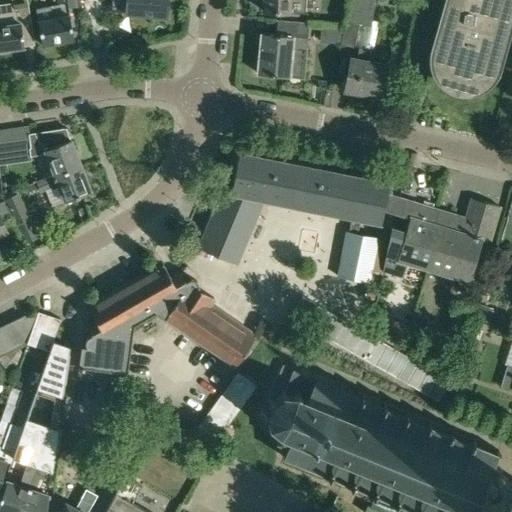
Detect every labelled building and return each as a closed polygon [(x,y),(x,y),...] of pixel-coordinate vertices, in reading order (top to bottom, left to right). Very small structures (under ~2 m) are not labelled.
[(0,52),(10,51),(10,49),(24,47),(20,24),(31,22),(27,0),(12,0),(13,3),(0,4),(0,52)] [(66,0),(67,3),(35,8),(41,45),(44,45),(44,47),(54,46),(54,43),(73,40),(68,9),(77,7),(75,0),(66,0)] [(126,13),(166,16),(167,0),(111,0),(112,3),(127,4),(126,13)] [(264,0),(263,10),(306,13),(306,0),(264,0)] [(349,0),(341,44),(357,48),(368,50),(373,51),(379,22),(372,21),(376,0),(349,0)] [(511,0),(445,0),(444,6),(444,8),(463,11),(494,15),(502,16),(506,4),(511,5),(511,0)] [(483,86),(488,83),(491,80),(493,77),(495,74),(497,70),(498,67),(511,18),(502,16),(494,15),(463,11),(444,8),(432,48),(431,52),(431,56),(431,60),(432,64),(433,68),(434,72),(436,75),(438,78),(441,82),(444,84),(447,87),(451,89),(455,90),(459,91),(463,92),(467,92),(471,91),(475,90),(480,88),(483,86)] [(255,70),(257,70),(257,73),(304,77),(309,22),(277,19),(275,34),(261,32),(258,57),(256,57),(255,70)] [(392,45),(388,68),(400,70),(405,47),(392,45)] [(373,51),(368,50),(357,48),(355,58),(350,57),(344,90),(360,93),(359,95),(371,98),(371,95),(378,97),(385,63),(371,61),(373,51)] [(0,130),(0,151),(29,147),(30,156),(46,154),(54,176),(79,166),(66,131),(33,136),(31,126),(0,130)] [(380,223),(383,210),(392,213),(397,197),(386,194),(388,183),(266,159),(267,153),(268,150),(258,147),(257,151),(256,156),(238,153),(231,190),(224,188),(198,247),(233,263),(261,199),(351,217),(348,231),(346,231),(337,276),(369,282),(365,298),(376,300),(382,269),(381,269),(387,240),(377,238),(378,237),(357,233),(360,219),(380,223)] [(89,192),(79,166),(54,176),(35,183),(38,192),(51,187),(51,189),(58,187),(63,202),(89,192)] [(406,200),(397,197),(392,213),(408,217),(404,230),(390,226),(387,240),(381,269),(382,269),(401,275),(406,261),(469,280),(481,240),(488,242),(499,206),(472,198),(465,218),(406,200)] [(0,236),(7,234),(2,221),(11,217),(4,202),(0,203),(0,236)] [(40,237),(29,215),(15,222),(26,244),(40,237)] [(162,264),(126,285),(144,318),(156,311),(234,364),(253,336),(229,320),(231,319),(209,302),(212,298),(196,287),(197,284),(196,283),(195,281),(193,280),(189,278),(186,278),(183,279),(178,272),(170,276),(162,264)] [(132,325),(144,318),(126,285),(89,307),(94,320),(85,325),(90,334),(88,336),(86,338),(85,341),(84,345),(85,347),(80,346),(78,364),(126,372),(132,325)] [(302,296),(290,317),(438,401),(450,380),(302,296)] [(31,329),(38,311),(25,317),(14,322),(24,344),(25,344),(26,342),(31,329)] [(25,344),(48,353),(53,340),(60,319),(38,311),(31,329),(26,342),(25,344)] [(394,320),(388,335),(404,342),(411,327),(394,320)] [(24,344),(14,322),(4,327),(14,349),(24,344)] [(14,349),(4,327),(0,328),(0,344),(4,354),(14,349)] [(69,346),(53,340),(48,353),(36,388),(62,397),(69,346)] [(511,366),(506,364),(500,385),(511,389),(511,366)] [(511,511),(511,482),(500,477),(502,474),(499,467),(494,465),(497,457),(499,458),(500,455),(496,453),(498,451),(494,449),(492,452),(473,444),(474,441),(472,440),(470,443),(467,442),(468,439),(454,433),(453,436),(450,435),(451,432),(449,431),(448,434),(428,425),(430,422),(427,421),(425,424),(405,416),(406,413),(404,412),(403,415),(401,414),(401,412),(387,406),(386,408),(383,407),(384,404),(382,403),(380,406),(362,398),(363,396),(360,394),(359,398),(339,389),(341,386),(338,385),(336,388),(283,365),(270,396),(268,395),(267,398),(270,401),(266,410),(262,410),(263,413),(266,413),(268,423),(265,425),(268,428),(271,426),(277,432),(276,437),(277,437),(276,441),(286,446),(282,455),(305,465),(304,468),(307,469),(308,467),(328,475),(327,478),(329,479),(330,476),(349,483),(347,487),(351,488),(353,485),(356,486),(355,489),(367,495),(369,491),(372,493),(371,496),(373,497),(375,494),(394,502),(392,505),(395,506),(397,503),(416,511),(415,511),(511,511)] [(230,379),(249,392),(255,384),(236,371),(230,379)] [(230,379),(224,388),(242,402),(249,392),(230,379)] [(235,411),(242,402),(224,388),(217,398),(235,411)] [(217,398),(210,407),(228,421),(235,411),(217,398)] [(16,406),(6,402),(1,418),(0,420),(0,481),(11,449),(19,426),(10,423),(16,406)] [(210,407),(203,417),(221,431),(228,421),(210,407)] [(221,431),(203,417),(196,427),(214,440),(221,431)] [(54,455),(57,429),(51,427),(25,418),(12,456),(27,461),(37,465),(47,468),(52,471),(54,455)] [(61,429),(58,456),(70,462),(81,440),(61,429)] [(94,447),(81,440),(70,462),(83,468),(94,447)] [(117,458),(94,447),(83,468),(95,474),(91,480),(102,486),(117,458)] [(20,511),(37,465),(27,461),(19,485),(6,481),(0,499),(0,511),(20,511)] [(47,468),(37,465),(20,511),(45,511),(47,507),(49,496),(38,492),(47,468)] [(141,485),(130,479),(125,476),(104,511),(148,511),(132,503),(141,485)] [(87,511),(96,496),(85,490),(75,509),(64,503),(58,511),(87,511)]
